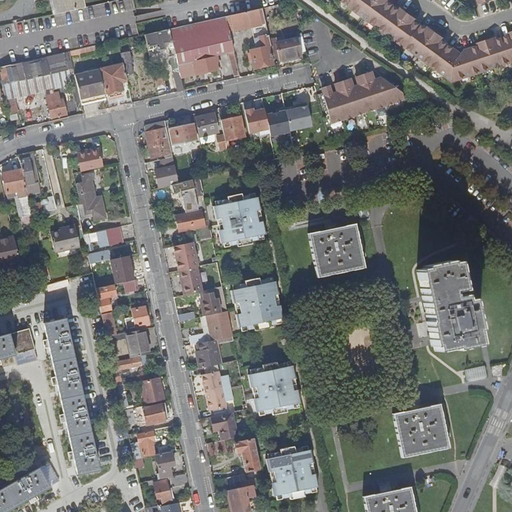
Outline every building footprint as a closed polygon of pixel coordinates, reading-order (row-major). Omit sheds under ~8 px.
[(49,0),(52,12),(82,5),(80,0),(49,0)] [(452,82),(511,61),(511,31),(511,32),(511,34),(494,40),(493,38),(475,44),(476,46),(462,51),(463,53),(459,55),(439,40),(441,38),(426,27),(425,29),(418,25),(418,26),(412,21),(413,19),(398,8),(397,10),(385,1),(386,0),(341,0),(351,7),(350,7),(404,47),(404,46),(452,82)] [(257,9),(231,15),(235,30),(261,24),(257,9)] [(231,15),(226,16),(228,26),(229,32),(235,30),(231,15)] [(226,16),(192,24),(195,37),(218,32),(218,28),(228,26),(226,16)] [(195,37),(192,24),(185,26),(192,55),(207,52),(208,57),(217,55),(229,52),(234,51),(229,32),(228,26),(218,28),(218,32),(195,37)] [(219,68),(217,55),(208,57),(207,52),(192,55),(185,26),(170,29),(175,49),(176,55),(178,65),(193,62),(196,73),(219,68)] [(271,46),(267,28),(255,30),(257,38),(255,39),(257,49),(250,51),(255,68),(272,64),(268,47),(271,46)] [(166,30),(145,34),(149,49),(154,48),(153,45),(157,45),(158,50),(166,48),(165,43),(170,41),(172,49),(175,49),(170,29),(166,30)] [(277,49),(280,60),(302,55),(298,38),(277,43),(278,49),(277,49)] [(70,51),(71,56),(95,50),(94,46),(70,51)] [(78,111),(83,110),(82,104),(75,75),(71,56),(70,51),(65,52),(46,57),(0,66),(0,75),(5,98),(71,84),(76,107),(77,107),(78,111)] [(129,51),(121,53),(123,64),(126,75),(134,73),(131,63),(132,63),(129,51)] [(239,74),(234,51),(229,52),(234,73),(235,73),(235,75),(239,74)] [(178,65),(176,55),(170,56),(178,91),(184,90),(178,65)] [(121,81),(127,80),(126,75),(123,64),(99,69),(105,97),(108,96),(108,98),(124,94),(121,81)] [(105,97),(99,69),(75,75),(82,104),(106,99),(105,97)] [(404,102),(402,95),(391,88),(381,81),(374,83),(372,75),(356,79),(358,87),(353,89),(350,81),(335,85),(337,94),(331,95),(329,87),(322,89),(331,124),(404,102)] [(162,77),(155,79),(158,91),(165,90),(162,77)] [(320,111),(315,91),(305,93),(310,113),(320,111)] [(58,92),(46,95),(51,118),(67,114),(63,99),(60,99),(58,92)] [(214,113),(195,117),(199,137),(219,133),(217,126),(219,125),(218,117),(215,117),(214,113)] [(262,113),(246,116),(249,131),(265,128),(262,113)] [(241,117),(221,121),(224,135),(226,142),(245,137),(241,117)] [(165,121),(145,125),(145,128),(152,157),(170,153),(164,129),(166,128),(165,121)] [(193,123),(170,128),(173,145),(197,140),(193,123)] [(290,144),(287,130),(282,131),(266,134),(270,150),(285,146),(285,145),(290,144)] [(226,142),(224,135),(217,137),(220,149),(227,148),(226,142)] [(78,155),(81,172),(102,167),(98,150),(78,155)] [(28,155),(18,157),(21,169),(25,186),(37,183),(34,166),(31,166),(28,155)] [(155,170),(159,187),(174,184),(176,183),(178,183),(175,166),(155,170)] [(25,220),(32,218),(31,214),(26,189),(25,189),(21,169),(2,174),(7,193),(17,191),(20,206),(18,206),(19,210),(21,209),(22,216),(24,216),(25,220)] [(84,182),(76,184),(81,204),(82,204),(100,200),(102,200),(101,196),(95,198),(93,189),(91,180),(95,179),(94,173),(82,176),(84,182)] [(203,194),(199,178),(178,183),(176,183),(178,192),(195,187),(197,196),(203,194)] [(253,212),(260,210),(257,197),(249,199),(248,195),(242,197),(241,194),(226,197),(226,200),(220,201),(221,205),(212,207),(215,219),(220,219),(222,229),(217,230),(220,244),(228,242),(229,246),(236,244),(236,247),(251,244),(251,241),(256,240),(256,236),(265,234),(262,221),(257,222),(256,216),(254,215),(253,212)] [(45,199),(48,211),(56,209),(53,197),(45,199)] [(104,219),(100,200),(82,204),(81,204),(76,205),(79,220),(92,217),(93,221),(104,219)] [(261,215),(260,210),(253,212),(254,215),(256,216),(257,222),(262,221),(261,215)] [(175,215),(173,215),(173,218),(176,218),(179,231),(200,227),(198,218),(191,219),(190,213),(176,216),(175,215)] [(75,225),(66,228),(66,230),(60,231),(51,233),(55,252),(80,246),(75,225)] [(352,225),(305,234),(314,278),(361,268),(352,225)] [(119,227),(97,232),(100,248),(123,243),(119,227)] [(20,261),(14,237),(0,240),(0,264),(1,268),(8,267),(7,263),(20,261)] [(211,240),(192,243),(194,251),(212,247),(211,240)] [(193,263),(190,247),(177,250),(180,266),(193,263)] [(87,255),(89,264),(110,259),(108,251),(87,255)] [(428,321),(431,339),(432,346),(435,346),(436,351),(454,348),(455,349),(480,344),(477,330),(479,330),(472,298),(466,299),(465,294),(460,295),(459,290),(463,289),(458,261),(451,263),(451,260),(424,266),(424,268),(418,269),(428,321)] [(98,262),(90,264),(92,273),(92,275),(95,288),(107,286),(103,273),(101,273),(98,262)] [(196,266),(179,270),(183,295),(202,291),(196,266)] [(271,296),(278,295),(275,282),(266,284),(265,280),(259,281),(258,278),(244,282),(244,284),(238,285),(239,289),(230,291),(232,304),(237,303),(239,314),(235,315),(237,328),(246,326),(247,330),(253,329),(254,331),(269,328),(268,326),(275,324),(274,320),(282,319),(280,306),(275,307),(274,301),(272,300),(271,296)] [(107,286),(95,288),(100,313),(110,311),(108,301),(116,299),(113,285),(107,286)] [(217,314),(227,311),(222,286),(213,288),(210,289),(211,293),(203,295),(204,300),(200,301),(204,316),(217,314)] [(279,299),(278,295),(271,296),(272,300),(274,301),(275,307),(280,306),(279,299)] [(124,319),(127,329),(148,324),(144,307),(131,309),(132,317),(124,319)] [(215,339),(232,336),(227,311),(217,314),(217,316),(208,318),(213,340),(215,339)] [(104,324),(103,325),(106,338),(115,336),(110,313),(102,315),(104,324)] [(177,316),(178,322),(194,318),(193,313),(177,316)] [(77,474),(97,469),(64,319),(44,324),(48,340),(47,340),(48,342),(48,345),(49,345),(56,377),(55,378),(56,380),(56,383),(57,383),(64,414),(64,417),(65,420),(66,420),(72,451),(72,452),(73,454),(74,458),(77,474)] [(143,329),(125,333),(130,358),(145,355),(143,344),(146,343),(143,329)] [(0,357),(24,351),(18,332),(0,337),(0,357)] [(196,343),(199,343),(206,341),(204,334),(192,336),(194,344),(196,343)] [(217,364),(221,364),(215,339),(213,340),(206,341),(199,343),(200,351),(197,351),(195,352),(199,368),(203,368),(217,364)] [(138,358),(114,363),(115,370),(140,365),(138,358)] [(288,380),(295,378),(292,366),(284,367),(283,364),(276,365),(276,362),(261,365),(262,368),(255,369),(256,373),(247,375),(250,388),(255,387),(257,398),(252,399),(254,412),(263,410),(264,413),(271,412),(271,415),(286,412),(286,409),(292,408),(291,404),(300,403),(297,390),(292,391),(291,384),(289,384),(288,380)] [(213,416),(227,413),(225,401),(233,400),(230,388),(227,375),(219,377),(217,364),(203,368),(204,374),(200,375),(203,391),(207,390),(208,394),(204,395),(208,410),(212,410),(213,416)] [(137,376),(138,381),(139,381),(153,378),(152,372),(137,376)] [(122,384),(133,382),(133,379),(132,375),(121,377),(122,384)] [(158,378),(139,382),(143,404),(163,400),(158,378)] [(296,384),(295,378),(288,380),(289,384),(291,384),(292,391),(297,390),(296,384)] [(145,408),(149,424),(167,419),(164,403),(145,408)] [(439,404),(392,414),(401,458),(449,448),(439,404)] [(141,407),(122,410),(123,417),(139,414),(138,410),(141,410),(141,407)] [(221,440),(236,437),(231,413),(227,413),(213,416),(210,417),(213,431),(219,429),(221,440)] [(138,443),(141,456),(142,456),(153,453),(152,447),(154,446),(153,441),(151,442),(151,441),(152,440),(151,432),(136,435),(137,443),(138,443)] [(245,471),(259,468),(253,438),(233,442),(236,453),(241,452),(245,471)] [(215,442),(208,442),(210,455),(216,455),(215,442)] [(162,446),(163,453),(170,451),(175,450),(173,444),(162,446)] [(306,464),(313,463),(310,449),(301,451),(300,448),(294,449),(293,446),(278,449),(279,452),(273,454),(273,457),(265,459),(267,472),(272,471),(274,482),(270,483),(272,496),(281,494),(282,498),(288,496),(289,499),(304,496),(303,494),(309,492),(309,489),(318,487),(315,474),(310,475),(309,469),(307,467),(306,464)] [(163,453),(154,454),(155,459),(155,463),(156,467),(159,479),(169,477),(172,476),(171,470),(168,471),(167,467),(170,466),(173,466),(170,451),(163,453)] [(314,467),(313,463),(306,464),(307,467),(309,469),(310,475),(315,474),(314,467)] [(0,490),(0,511),(3,511),(10,508),(29,498),(31,497),(34,495),(33,495),(48,487),(38,469),(0,490)] [(224,491),(227,490),(252,485),(262,483),(261,477),(247,480),(244,474),(221,480),(224,491)] [(155,480),(147,482),(148,486),(152,485),(156,499),(161,498),(162,504),(173,501),(170,488),(167,489),(165,480),(170,480),(169,477),(159,479),(155,480)] [(246,501),(245,496),(245,494),(253,492),(252,485),(227,490),(231,511),(244,511),(248,511),(246,501)] [(412,511),(407,488),(360,498),(362,511),(412,511)] [(178,511),(176,503),(160,506),(161,511),(156,511),(178,511)]
